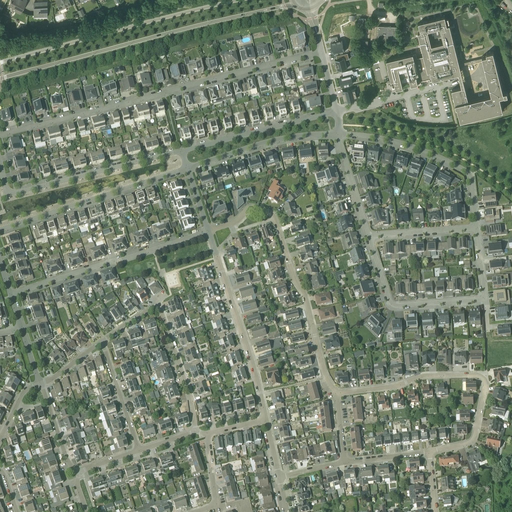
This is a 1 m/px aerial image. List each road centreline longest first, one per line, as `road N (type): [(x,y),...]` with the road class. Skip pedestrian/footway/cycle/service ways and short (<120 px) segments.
road 1 (residential): [(0,134),(321,52)]
road 2 (tertiary): [(0,79),(293,4)]
road 3 (residential): [(206,230),(252,208),(272,214),(335,393)]
road 4 (residential): [(429,452),(471,441),(485,385),(480,376),(430,374),(335,393)]
road 5 (tertiary): [(245,0),(0,63)]
road 6 (residential): [(10,295),(206,230)]
road 7 (residential): [(181,150),(15,193),(6,190),(0,166)]
road 8 (residential): [(265,420),(206,230)]
road 9 (residential): [(0,228),(186,167)]
road 10 (residential): [(338,134),(397,142),(467,172),(477,227)]
road 11 (residential): [(484,297),(392,304),(368,235)]
road 12 (residential): [(186,167),(281,139),(338,134)]
road 13 (residential): [(195,431),(191,399),(153,306)]
road 14 (residential): [(336,111),(453,82)]
